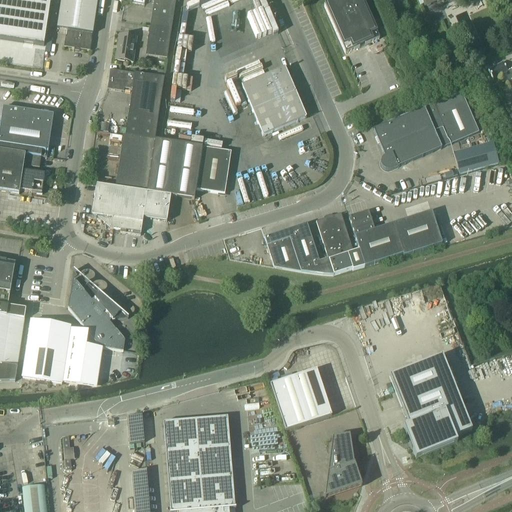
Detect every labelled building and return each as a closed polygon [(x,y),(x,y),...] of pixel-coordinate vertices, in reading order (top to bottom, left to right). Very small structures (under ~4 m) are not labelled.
[(50,0),(0,0),(0,42),(43,49),(50,0)] [(96,0),(60,0),(56,30),(66,31),(63,48),(73,50),(73,52),(79,52),(79,51),(89,52),(96,0)] [(132,0),(131,5),(143,6),(144,0),(152,0),(149,28),(170,31),(175,0),(132,0)] [(360,0),(339,0),(323,7),(344,55),(378,40),(360,0)] [(170,31),(149,28),(144,57),(166,61),(170,31)] [(136,38),(118,35),(114,60),(132,63),(136,38)] [(488,71),(492,80),(506,73),(502,64),(488,71)] [(305,119),(284,70),(241,88),(262,138),(305,119)] [(163,79),(109,71),(107,91),(121,93),(121,90),(129,91),(130,90),(131,90),(124,137),(143,140),(154,142),(163,79)] [(478,134),(460,94),(372,131),(384,158),(382,160),(380,162),(380,165),(380,168),(382,170),(384,172),(387,172),(390,172),(396,169),(478,134)] [(52,117),(23,112),(23,111),(17,110),(17,111),(2,109),(0,119),(0,151),(23,155),(39,158),(46,159),(52,117)] [(143,140),(124,137),(122,137),(114,189),(146,194),(154,142),(143,140)] [(201,149),(154,142),(146,194),(170,198),(193,201),(201,149)] [(453,155),(459,176),(498,165),(492,144),(453,155)] [(230,154),(202,150),(195,192),(224,196),(230,154)] [(0,151),(0,192),(18,195),(19,192),(18,191),(21,171),(22,166),(23,155),(0,151)] [(39,158),(23,155),(22,166),(37,168),(39,158)] [(21,171),(18,191),(19,192),(41,195),(44,175),(21,171)] [(114,189),(95,187),(91,217),(96,218),(110,230),(120,232),(119,234),(140,237),(142,220),(146,194),(114,189)] [(170,198),(146,194),(142,220),(166,223),(170,198)] [(441,246),(431,214),(374,232),(367,213),(348,219),(354,238),(364,269),(402,257),(403,258),(441,246)] [(333,277),(333,278),(364,269),(358,252),(352,254),(340,215),(315,223),(327,260),(333,277)] [(318,263),(306,226),(286,232),(300,274),(333,277),(327,260),(318,263)] [(300,274),(286,232),(263,239),(273,269),(300,274)] [(9,293),(15,264),(0,261),(0,292),(9,294),(9,293)] [(71,281),(67,310),(87,334),(87,335),(100,350),(122,353),(123,342),(124,342),(115,331),(109,323),(112,321),(127,319),(87,284),(81,290),(71,281)] [(9,294),(0,292),(0,307),(5,308),(9,294)] [(5,308),(0,307),(0,374),(10,309),(5,308)] [(24,311),(10,309),(0,374),(0,383),(13,383),(24,311)] [(30,323),(21,379),(60,385),(60,384),(95,389),(101,350),(91,349),(85,348),(86,342),(87,335),(87,334),(78,333),(69,331),(70,329),(30,323)] [(441,357),(388,378),(408,427),(408,428),(404,430),(416,459),(454,443),(452,440),(454,439),(471,432),(441,357)] [(315,372),(269,387),(284,433),(286,433),(331,418),(315,372)] [(234,510),(227,419),(163,424),(169,511),(228,511),(235,511),(235,510),(234,510)] [(324,498),(323,501),(323,502),(361,489),(354,467),(349,436),(331,439),(324,498)] [(131,473),(131,481),(146,480),(146,472),(131,473)] [(46,511),(43,487),(21,490),(23,511),(46,511)]
